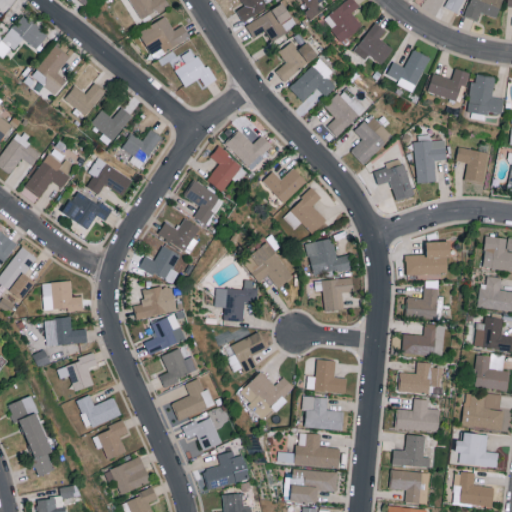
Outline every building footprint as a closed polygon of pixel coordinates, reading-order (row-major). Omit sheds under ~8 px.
[(130,0),(139,19),(170,5),(167,0),(130,0)] [(236,10),(242,20),(268,3),(266,0),(241,0),(244,5),(236,10)] [(302,0),(311,16),(324,9),(320,2),(323,0),(302,0)] [(359,6),(354,0),(344,0),(323,19),(342,42),(362,25),(352,12),(359,6)] [(446,0),(444,6),(457,12),(462,0),(446,0)] [(469,0),(465,16),(478,20),(481,12),(497,17),(502,0),(469,0)] [(253,37),(265,30),(271,40),(296,25),(283,2),(245,25),(253,37)] [(3,40),(0,37),(0,55),(3,57),(10,46),(15,49),(22,39),(37,49),(48,32),(20,14),(3,40)] [(138,31),(153,58),(190,38),(183,24),(173,30),(166,16),(138,31)] [(355,51),(366,58),(368,54),(382,63),(392,46),(380,38),(385,28),(373,21),(355,51)] [(275,70),(284,81),(318,54),(307,41),(298,49),(292,40),(278,52),(286,62),(275,70)] [(70,55),(55,44),(31,76),(55,94),(66,79),(57,72),(70,55)] [(415,88),(429,56),(412,49),(405,66),(393,60),(386,76),(415,88)] [(185,85),(200,77),(205,85),(215,79),(200,54),(195,57),(191,51),(171,62),(185,85)] [(303,101),(317,87),(325,95),(336,85),(327,76),(331,72),(319,60),(289,88),(303,101)] [(452,78),(433,72),(427,91),(456,100),(462,84),(466,85),(470,72),(455,67),(452,78)] [(503,98),(492,96),(495,77),(476,74),(475,81),(472,81),(466,111),(489,115),(490,111),(501,113),(503,98)] [(105,90),(94,81),(85,93),(75,84),(64,98),(85,115),(105,90)] [(324,106),(335,117),(326,125),(337,136),(364,109),(344,87),(324,106)] [(111,140),(132,115),(122,106),(111,117),(101,109),(90,121),(111,140)] [(0,141),(12,124),(0,116),(0,110),(1,110),(0,109),(0,141)] [(355,131),(362,138),(351,149),(363,162),(392,135),(373,114),(355,131)] [(132,155),(129,160),(140,168),(161,135),(150,128),(142,140),(131,132),(121,148),(132,155)] [(253,143),(239,129),(225,143),(251,168),(272,146),(261,135),(253,143)] [(31,164),(40,153),(26,143),(30,138),(18,130),(0,154),(0,165),(10,173),(21,157),(31,164)] [(414,141),(416,182),(435,181),(434,160),(446,159),(445,139),(414,141)] [(219,163),(206,179),(221,191),(242,165),(218,146),(210,156),(219,163)] [(455,160),(467,162),(464,179),(483,183),(489,152),(458,146),(455,160)] [(26,184),(41,195),(51,180),(60,186),(74,165),(65,158),(61,162),(48,153),(26,184)] [(132,178),(98,156),(88,172),(93,175),(87,185),(99,193),(105,183),(122,194),(132,178)] [(396,200),(413,195),(402,157),(384,162),(386,167),(374,170),(378,184),(390,180),(396,200)] [(262,180),(283,202),(306,181),(293,167),(281,179),(273,170),(262,180)] [(222,197),(193,179),(184,195),(199,205),(193,215),(207,223),(222,197)] [(326,219),(312,205),(321,196),(312,187),(282,215),(294,228),(301,221),(312,233),(326,219)] [(63,214),(90,226),(95,214),(106,219),(111,207),(74,191),(63,214)] [(165,221),(157,233),(187,251),(201,227),(184,217),(177,228),(165,221)] [(0,265),(17,243),(0,229),(0,265)] [(511,237),(486,234),(481,266),(511,270),(511,237)] [(348,254),(336,256),(332,237),(306,242),(312,274),(351,267),(348,254)] [(259,281),(268,274),(278,286),(293,274),(266,240),(242,260),(259,281)] [(405,272),(448,273),(449,240),(426,240),(426,253),(406,253),(405,272)] [(167,278),(179,252),(161,244),(155,259),(144,254),(139,266),(167,278)] [(511,290),(499,289),(501,277),(487,275),(485,283),(480,282),(476,305),(511,310),(511,290)] [(343,308),(341,291),(353,290),(352,276),(314,280),(315,290),(322,289),(324,310),(343,308)] [(44,310),(83,307),(82,295),(72,296),(71,279),(42,282),(44,310)] [(423,297),(406,296),(405,316),(436,317),(438,280),(424,279),(423,297)] [(136,317),(176,309),(171,283),(141,289),(144,302),(133,304),(136,317)] [(245,301),(256,302),(258,289),(216,285),(215,305),(225,306),(223,319),(243,320),(245,301)] [(151,322),(157,336),(144,341),(149,353),(183,339),(173,313),(151,322)] [(502,316),(484,316),(484,322),(475,321),(474,347),(511,348),(511,334),(501,334),(502,316)] [(86,342),(86,328),(71,328),(71,317),(45,318),(46,344),(86,342)] [(424,333),(403,332),(402,352),(443,354),(444,324),(424,323),(424,333)] [(257,365),(251,354),(266,347),(258,330),(231,344),(244,371),(257,365)] [(161,354),(168,370),(159,374),(163,384),(199,369),(187,343),(161,354)] [(504,355),(476,353),(473,386),(506,389),(508,370),(503,369),(504,355)] [(75,390),(94,384),(88,366),(97,363),(93,354),(56,366),(60,378),(70,375),(75,390)] [(307,375),(306,389),(345,391),(346,376),(334,376),(335,359),(316,358),(315,375),(307,375)] [(399,389),(428,392),(429,384),(440,385),(442,367),(431,366),(432,362),(417,360),(416,372),(401,370),(399,389)] [(240,390),(250,401),(248,403),(264,420),(286,399),(284,396),(294,386),(283,376),(274,384),(261,370),(240,390)] [(171,401),(178,419),(215,404),(208,387),(203,389),(198,377),(184,383),(189,394),(171,401)] [(498,430),(503,395),(465,390),(460,424),(498,430)] [(88,428),(121,414),(113,396),(94,404),(90,393),(76,399),(88,428)] [(54,469),(48,452),(50,451),(31,394),(7,403),(14,423),(20,421),(33,458),(32,458),(38,475),(54,469)] [(328,396),(302,395),(301,409),(305,409),(305,427),(342,428),(343,410),(327,409),(328,396)] [(439,408),(428,407),(428,398),(413,397),(413,409),(396,408),(395,427),(438,429),(439,408)] [(221,443),(211,415),(182,426),(186,438),(197,434),(203,449),(221,443)] [(92,434),(98,448),(103,446),(108,458),(126,450),(120,436),(128,433),(123,421),(92,434)] [(498,451),(486,450),(487,433),(463,431),(462,439),(456,438),(455,450),(459,450),(458,464),(497,466),(498,451)] [(339,466),(339,446),(320,446),(321,433),(297,432),(296,464),(339,466)] [(393,448),(392,464),(430,466),(430,456),(424,456),(425,434),(405,433),(405,449),(393,448)] [(249,477),(242,453),(233,456),(232,449),(217,453),(220,464),(202,469),(207,488),(249,477)] [(115,480),(122,493),(151,480),(139,455),(104,471),(109,482),(115,480)] [(404,500),(427,503),(432,473),(392,467),(389,487),(406,489),(404,500)] [(337,471),(292,468),(291,499),(317,501),(318,489),(336,490),(337,471)] [(492,504),(493,485),(474,484),(474,472),(454,471),(453,502),(492,504)] [(61,498),(78,494),(76,483),(59,487),(61,498)] [(153,511),(149,501),(157,498),(153,487),(121,500),(125,511),(129,511),(132,511),(131,511),(153,511)] [(223,493),(223,511),(214,511),(250,511),(251,505),(242,506),(242,492),(223,493)] [(67,511),(67,506),(55,506),(55,497),(37,498),(37,511),(67,511)]
